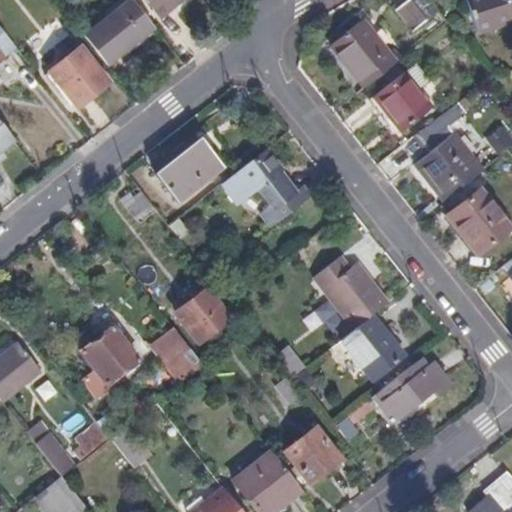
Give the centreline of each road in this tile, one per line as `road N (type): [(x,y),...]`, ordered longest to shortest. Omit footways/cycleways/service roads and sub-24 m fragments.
road 1 (tertiary): [(251,45),(511,378)]
road 2 (residential): [(251,45),(0,242)]
road 3 (residential): [(377,511),(511,405)]
